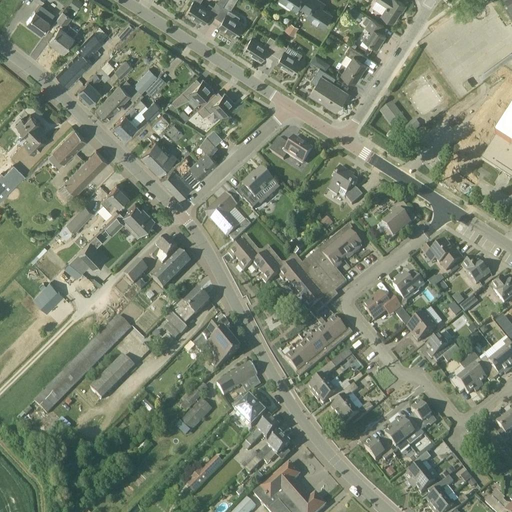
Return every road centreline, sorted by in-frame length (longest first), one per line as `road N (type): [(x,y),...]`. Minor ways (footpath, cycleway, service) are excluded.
road 1 (secondary): [(331,460),(286,402),(208,250),(179,213)]
road 2 (residential): [(451,210),(346,301),(392,368),(424,385)]
road 3 (track): [(0,391),(179,213)]
road 4 (secondary): [(179,213),(0,48)]
road 5 (unclassified): [(290,110),(119,0)]
road 6 (residential): [(342,142),(431,1)]
road 7 (residential): [(179,213),(290,110)]
road 8 (unclassified): [(451,210),(342,142)]
road 9 (residential): [(424,385),(460,431),(511,389)]
